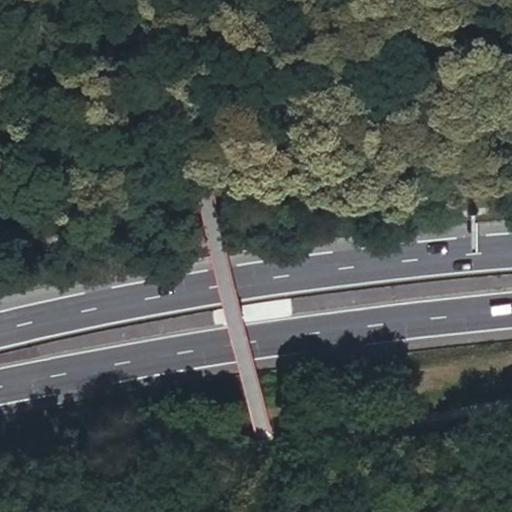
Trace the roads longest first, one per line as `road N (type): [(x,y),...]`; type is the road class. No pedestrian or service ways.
road 1 (trunk): [(511,255),(109,309),(0,335)]
road 2 (trunk): [(0,390),(138,362),(511,314)]
